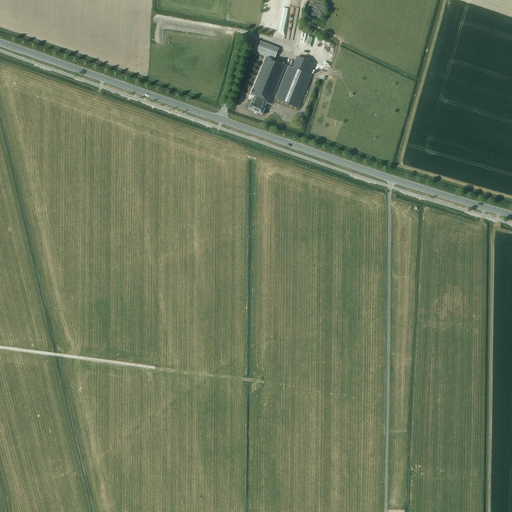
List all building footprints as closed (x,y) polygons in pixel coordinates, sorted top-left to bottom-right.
[(291,30),(296,7),(292,7),(288,30),(291,30)] [(322,8),(310,8),(310,12),(309,12),(309,17),(322,17),(322,8)] [(320,39),(314,61),(323,63),(323,61),(325,61),(327,57),(323,55),(327,41),(320,39)] [(257,51),(275,59),(279,49),(261,41),(257,51)] [(273,96),(274,96),(287,65),(266,57),(251,95),(255,97),(252,103),(251,103),(248,110),(262,115),(265,108),(266,103),(270,105),(273,96)] [(297,58),(293,68),(304,72),(311,75),(313,69),(314,65),(297,58)] [(274,99),(299,109),(312,76),(288,66),(274,99)]
